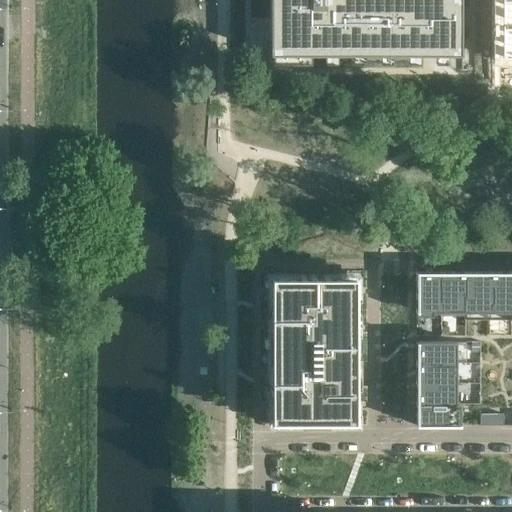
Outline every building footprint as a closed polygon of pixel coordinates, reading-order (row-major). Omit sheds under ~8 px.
[(269,0),(270,38),(270,54),(311,54),(325,54),(337,54),(352,54),(364,54),(380,54),(392,54),(408,54),(420,54),(435,54),(447,54),(460,54),(460,0),(269,0)] [(511,0),(499,0),(499,52),(511,52),(511,0)] [(441,315),(441,271),(416,271),(416,311),(440,311),(440,315),(441,315)] [(465,319),(465,271),(441,271),(441,315),(464,315),(464,319),(465,319)] [(489,319),(489,271),(465,271),(465,319),(489,319)] [(510,319),(510,271),(489,271),(489,319),(510,319)] [(355,275),(269,275),(270,421),(356,421),(356,387),(355,361),(355,275)] [(456,341),(416,341),(416,362),(456,362),(456,341)] [(456,383),(456,362),(416,362),(415,383),(456,383)] [(456,402),(456,383),(415,383),(415,403),(460,403),(460,402),(456,402)] [(511,402),(511,393),(479,391),(478,400),(511,402)] [(460,425),(460,403),(415,403),(415,425),(460,425)] [(208,511),(208,492),(183,493),(183,511),(208,511)]
